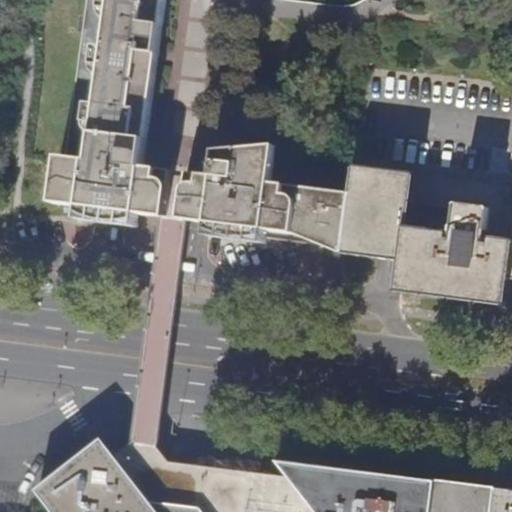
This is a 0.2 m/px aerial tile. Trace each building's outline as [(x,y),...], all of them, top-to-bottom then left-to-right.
[(110,0),(92,158),(61,154),(56,201),(81,204),(79,217),(139,226),(141,213),(142,213),(147,167),(167,0),(110,0)] [(220,177),(217,176),(211,223),(209,235),(271,243),(272,230),(348,240),(354,195),(277,184),(282,148),(223,152),(220,177)] [(175,171),(147,167),(142,213),(170,217),(175,171)] [(511,186),(357,169),(354,195),(348,240),(346,254),(404,262),(403,275),(402,289),(504,301),(509,274),(511,274),(511,186)] [(185,219),(211,223),(217,176),(190,173),(185,219)] [(437,511),(441,486),(363,475),(282,464),(294,479),(172,465),(158,447),(142,445),(104,440),(37,492),(52,511),(437,511)] [(511,511),(511,489),(498,488),(493,493),(441,486),(437,511),(511,511)]
